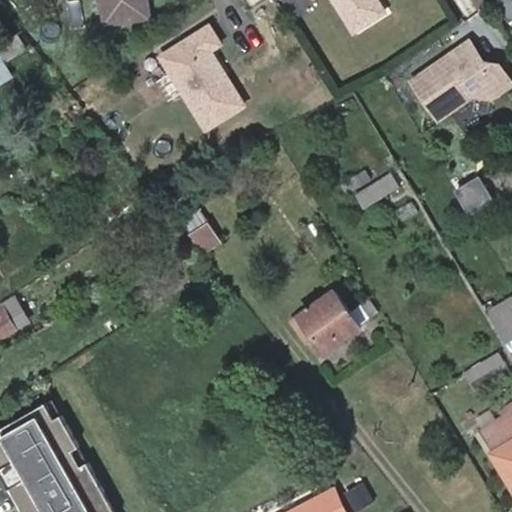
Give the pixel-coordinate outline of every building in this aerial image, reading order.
[(152,0),(108,0),(112,24),(156,18),(152,0)] [(377,0),(335,0),(358,35),(388,17),(377,0)] [(212,52),(223,45),(212,28),(165,57),(208,130),(246,107),(212,52)] [(0,45),(0,84),(18,75),(1,44),(0,45)] [(415,83),(442,128),(478,106),(493,110),(511,99),(511,87),(507,79),(493,72),(487,76),(484,70),(482,60),(474,47),(415,83)] [(366,205),(405,185),(396,169),(357,189),(366,205)] [(480,173),(458,187),(472,210),(495,196),(480,173)] [(191,236),(206,254),(223,242),(219,238),(226,233),(220,225),(214,229),(209,224),(191,236)] [(127,241),(121,231),(59,270),(66,280),(127,241)] [(302,318),(317,339),(328,354),(365,326),(338,291),(302,318)] [(380,314),(371,301),(363,306),(372,319),(380,314)] [(0,339),(17,330),(10,319),(10,315),(7,310),(0,314),(0,339)] [(310,346),(317,339),(302,318),(294,324),(310,346)] [(508,341),(511,338),(511,320),(499,328),(508,341)] [(463,372),(473,389),(508,369),(498,353),(463,372)] [(511,400),(505,405),(508,411),(476,429),(511,488),(511,400)] [(117,511),(88,461),(81,465),(72,449),(79,445),(61,414),(54,418),(45,403),(0,428),(0,454),(2,458),(0,459),(0,469),(19,503),(26,499),(33,511),(117,511)] [(338,487),(322,495),(326,501),(341,493),(338,487)] [(326,501),(322,495),(288,511),(350,511),(341,493),(326,501)]
